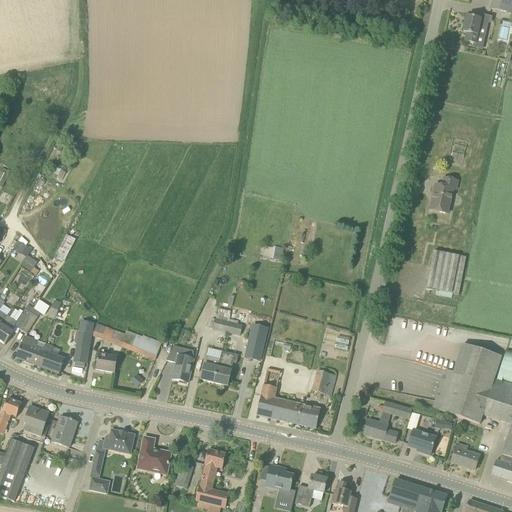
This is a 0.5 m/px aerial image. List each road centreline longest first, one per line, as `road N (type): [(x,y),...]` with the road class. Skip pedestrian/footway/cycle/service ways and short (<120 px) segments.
road 1 (unclassified): [(335,451),(434,0)]
road 2 (track): [(9,221),(78,97),(76,0)]
road 3 (tertiary): [(335,451),(103,402)]
road 4 (tertiary): [(464,488),(335,451)]
